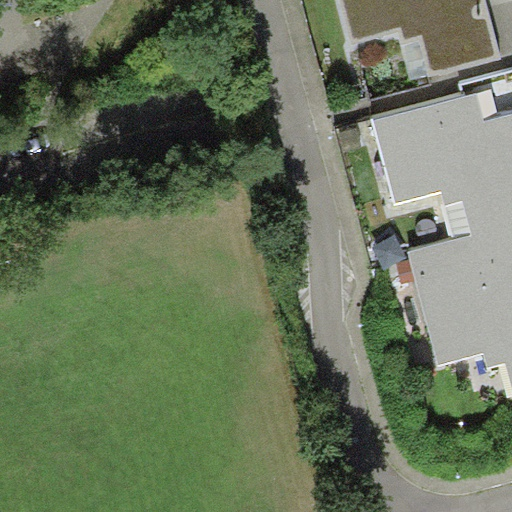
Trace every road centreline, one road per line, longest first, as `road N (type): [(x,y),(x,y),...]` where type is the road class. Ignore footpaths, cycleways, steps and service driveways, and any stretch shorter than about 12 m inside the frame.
road 1 (residential): [(272,0),(335,211),(326,353),(359,469),(398,511)]
road 2 (residential): [(0,161),(207,112)]
